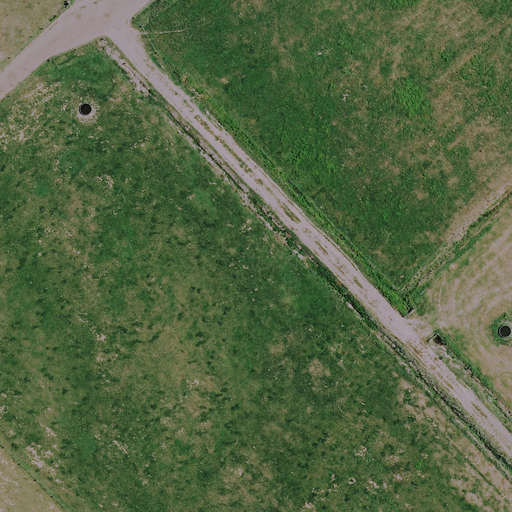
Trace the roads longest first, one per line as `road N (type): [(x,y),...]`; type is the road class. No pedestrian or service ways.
road 1 (track): [(122,0),(511,433)]
road 2 (track): [(0,105),(116,0)]
